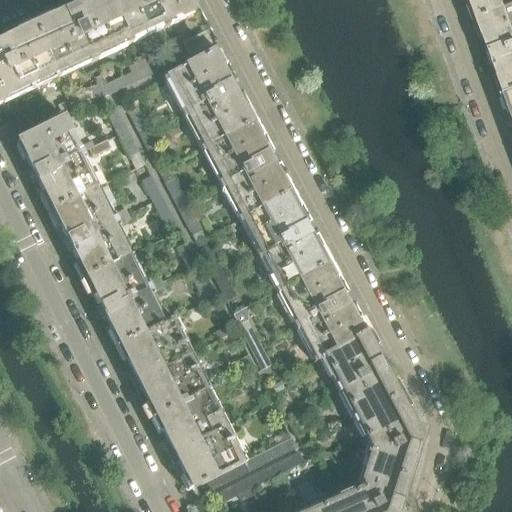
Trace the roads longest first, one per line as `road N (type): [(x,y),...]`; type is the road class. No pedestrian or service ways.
road 1 (residential): [(227,0),(449,421),(423,511)]
road 2 (residential): [(161,511),(0,191)]
road 3 (residential): [(511,239),(423,0)]
